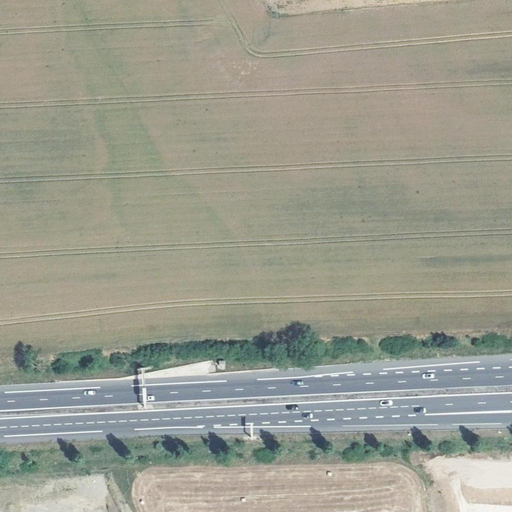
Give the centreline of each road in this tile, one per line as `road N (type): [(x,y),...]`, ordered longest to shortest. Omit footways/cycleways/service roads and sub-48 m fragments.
road 1 (motorway): [(44,427),(511,404)]
road 2 (motorway): [(44,427),(511,418)]
road 3 (motorway): [(511,370),(215,393)]
road 4 (motorway): [(511,379),(215,393)]
road 5 (motorway): [(215,393),(0,404)]
road 6 (unclassified): [(299,511),(286,488),(269,485),(179,511)]
